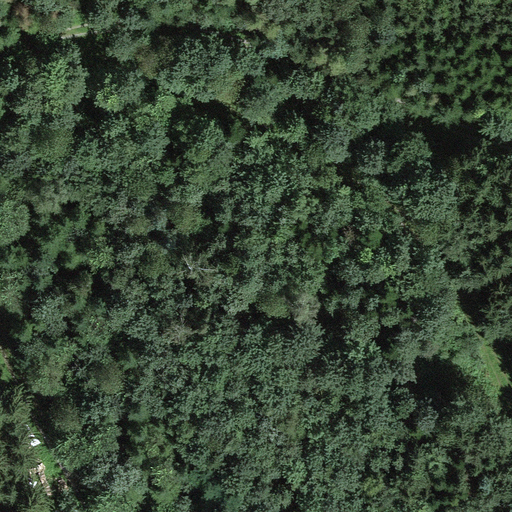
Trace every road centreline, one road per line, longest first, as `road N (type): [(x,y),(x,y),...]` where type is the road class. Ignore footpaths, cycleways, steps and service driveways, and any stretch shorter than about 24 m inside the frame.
road 1 (track): [(511,378),(463,285),(420,233),(352,182),(240,118),(77,41)]
road 2 (track): [(0,57),(130,30),(219,29),(310,58),(511,148)]
road 3 (track): [(0,305),(98,511)]
